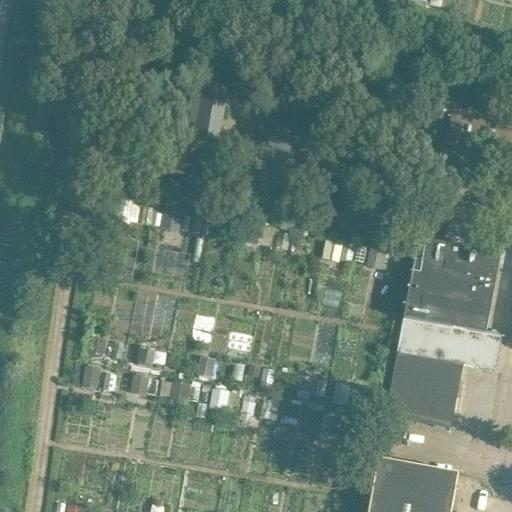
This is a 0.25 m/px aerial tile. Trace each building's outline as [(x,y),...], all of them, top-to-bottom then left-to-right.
[(194,142),(217,146),(226,98),(202,94),(194,142)] [(511,132),(496,130),(497,124),(451,116),(445,145),(491,154),(489,163),(511,167),(511,132)] [(290,179),(297,143),(269,138),(266,155),(255,153),(251,173),(290,179)] [(416,251),(385,419),(451,431),(463,366),(496,372),(502,339),(485,336),(500,257),(443,247),(449,216),(423,212),(416,251)] [(244,231),(241,250),(258,253),(261,233),(244,231)] [(91,359),(103,362),(107,341),(96,338),(91,359)] [(137,347),(134,367),(150,369),(153,350),(137,347)] [(198,359),(195,379),(212,382),(215,362),(198,359)] [(82,368),(79,387),(95,390),(98,370),(82,368)] [(297,377),(294,397),(311,400),(314,380),(297,377)] [(131,378),(128,398),(145,400),(148,381),(131,378)] [(172,382),(169,401),(186,404),(189,384),(172,382)] [(212,389),(209,409),(225,412),(229,392),(212,389)] [(451,511),(457,477),(377,462),(367,511),(451,511)]
